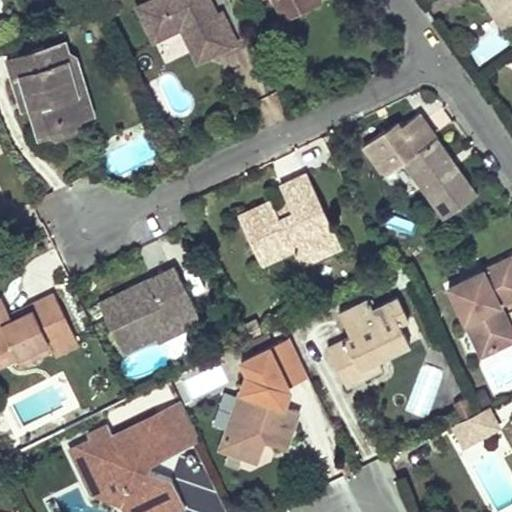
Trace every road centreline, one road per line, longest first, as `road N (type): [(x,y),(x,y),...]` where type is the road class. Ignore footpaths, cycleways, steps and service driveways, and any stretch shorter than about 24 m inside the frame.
road 1 (residential): [(441,60),(91,224)]
road 2 (residential): [(511,161),(441,60)]
